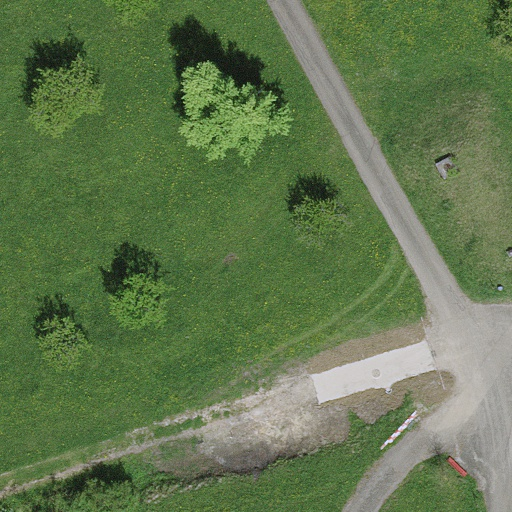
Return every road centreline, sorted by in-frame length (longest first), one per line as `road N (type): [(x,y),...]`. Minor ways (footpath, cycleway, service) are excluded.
road 1 (track): [(471,336),(0,484)]
road 2 (unclassified): [(278,0),(471,336),(511,381)]
road 3 (track): [(511,410),(415,446),(357,511)]
